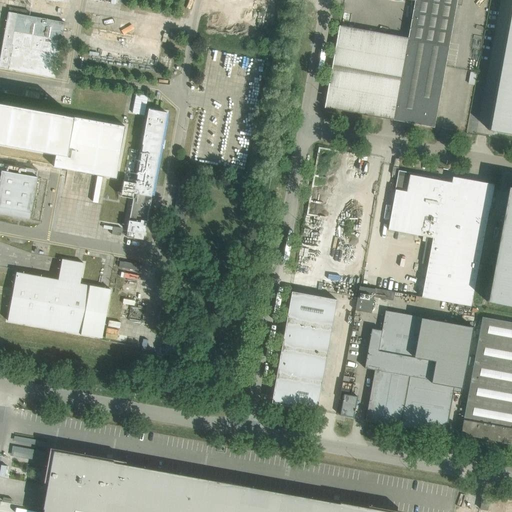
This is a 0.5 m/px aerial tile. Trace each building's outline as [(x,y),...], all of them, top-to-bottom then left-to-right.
[(448,46),(456,0),(412,0),(415,0),(408,38),(448,46)] [(511,0),(489,131),(511,134),(511,0)] [(8,12),(0,57),(0,68),(55,78),(65,22),(8,12)] [(383,118),(393,120),(408,38),(339,26),(324,107),(383,118)] [(448,46),(408,38),(393,120),(434,127),(448,46)] [(25,90),(24,96),(39,99),(40,93),(25,90)] [(125,127),(0,103),(0,143),(56,154),(54,166),(116,178),(125,127)] [(124,181),(121,196),(133,198),(126,236),(143,239),(166,112),(149,109),(148,109),(138,163),(139,164),(136,183),(124,181)] [(354,208),(362,154),(324,149),(320,178),(313,177),(310,202),(354,208)] [(38,170),(3,164),(0,179),(0,213),(29,219),(38,170)] [(439,178),(437,178),(398,170),(387,229),(423,235),(422,241),(428,242),(429,237),(435,238),(424,298),(471,306),(494,184),(452,177),(451,183),(439,180),(439,178)] [(179,182),(178,188),(190,190),(192,185),(179,182)] [(511,187),(508,187),(487,301),(511,306),(511,187)] [(177,192),(176,198),(189,200),(190,195),(177,192)] [(176,202),(174,208),(187,210),(188,205),(176,202)] [(174,212),(173,218),(185,220),(186,214),(174,212)] [(113,226),(112,234),(120,235),(122,228),(113,226)] [(17,272),(8,320),(102,338),(110,289),(80,284),(83,263),(62,259),(59,279),(17,272)] [(359,286),(355,310),(370,313),(373,297),(375,289),(359,286)] [(375,289),(373,297),(389,300),(391,291),(375,288),(375,289)] [(288,311),(273,394),(279,404),(316,411),(322,382),(337,299),(291,291),(288,311)] [(160,308),(157,327),(169,329),(172,310),(160,308)] [(423,430),(445,434),(445,432),(453,390),(453,386),(462,388),(473,326),(385,311),(381,329),(371,328),(364,369),(374,371),(365,420),(401,426),(423,430)] [(511,443),(511,323),(481,318),(460,434),(468,436),(511,443)] [(140,351),(158,354),(161,341),(143,338),(140,351)] [(343,376),(339,399),(343,400),(340,415),(353,417),(357,396),(351,395),(353,384),(349,383),(350,377),(343,376)] [(225,380),(223,393),(231,395),(234,381),(225,380)] [(3,434),(0,453),(0,454),(43,461),(47,441),(3,434)] [(221,511),(227,482),(125,464),(126,461),(52,448),(45,482),(47,483),(42,509),(43,509),(42,511),(221,511)] [(339,503),(227,482),(221,511),(402,511),(368,505),(367,507),(339,502),(339,503)] [(489,500),(482,498),(480,509),(487,510),(489,500)]
